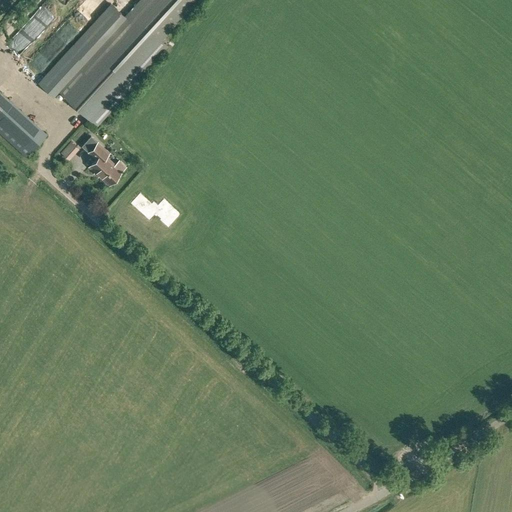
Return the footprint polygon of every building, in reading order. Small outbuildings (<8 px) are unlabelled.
[(63,0),(46,0),(54,9),(63,0)] [(139,0),(129,11),(57,89),(88,117),(160,38),(194,0),(139,0)] [(103,0),(89,24),(100,30),(114,7),(103,0)] [(22,52),(27,46),(14,36),(9,41),(22,52)] [(0,84),(0,126),(29,151),(40,138),(17,119),(27,107),(0,84)] [(66,134),(75,126),(68,119),(59,127),(66,134)] [(102,153),(105,149),(91,136),(82,145),(89,152),(96,159),(89,166),(109,184),(121,170),(102,153)] [(67,154),(71,157),(81,145),(77,142),(67,154)] [(156,207),(144,196),(134,207),(153,224),(158,219),(172,232),(185,218),(164,198),(156,207)]
